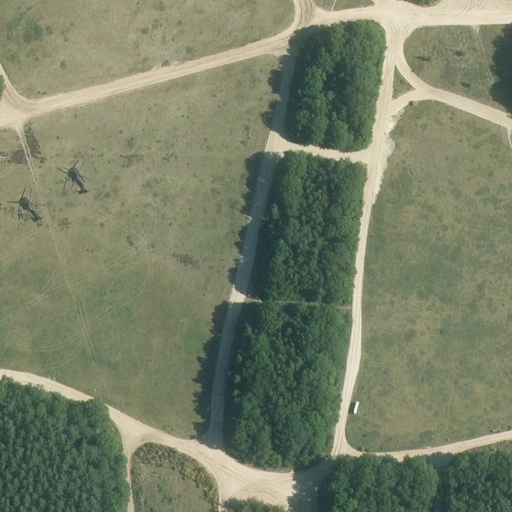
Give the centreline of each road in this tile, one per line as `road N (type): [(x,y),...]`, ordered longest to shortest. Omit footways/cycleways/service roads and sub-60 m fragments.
road 1 (track): [(294,37),(226,340),(210,460),(298,511)]
road 2 (track): [(511,9),(329,19),(263,47),(0,119)]
road 3 (track): [(336,459),(396,14)]
road 4 (track): [(439,452),(336,459),(285,500)]
road 5 (track): [(131,511),(126,459),(138,426),(210,460)]
road 6 (track): [(138,426),(56,388),(0,376)]
road 7 (track): [(381,116),(431,92),(511,122)]
road 8 (track): [(437,511),(439,452),(511,434)]
road 9 (track): [(236,297),(356,313)]
